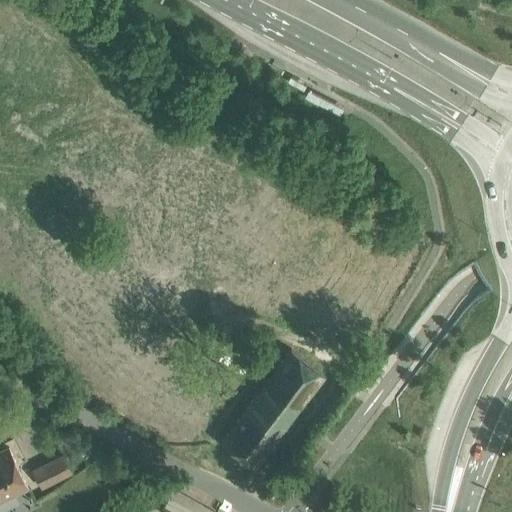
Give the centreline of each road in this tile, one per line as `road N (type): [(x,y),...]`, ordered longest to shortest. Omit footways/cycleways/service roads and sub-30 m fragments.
road 1 (unclassified): [(0,413),(38,389),(255,511)]
road 2 (secondary): [(221,0),(442,118)]
road 3 (tertiary): [(511,322),(454,428),(436,511)]
road 4 (secondary): [(466,69),(338,0)]
road 5 (tertiary): [(466,511),(511,395)]
